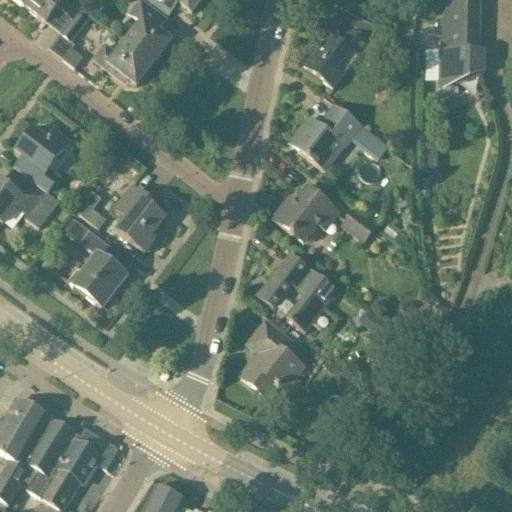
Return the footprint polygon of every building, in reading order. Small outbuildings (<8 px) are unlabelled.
[(10,0),(25,12),(34,0),(10,0)] [(87,0),(34,0),(25,12),(46,27),(57,12),(71,24),(81,11),(82,11),(90,2),(87,0)] [(205,0),(143,0),(144,1),(144,2),(169,21),(178,8),(191,18),(205,0)] [(444,54),(478,55),(479,0),(455,0),(444,23),(444,54)] [(125,45),(154,67),(171,45),(153,30),(162,18),(141,2),(128,19),(139,28),(125,45)] [(61,38),(71,46),(92,19),(82,11),(81,11),(71,24),(72,24),(61,38)] [(411,67),(412,49),(378,31),(377,33),(346,16),(339,26),(369,49),(370,46),(411,67)] [(331,91),(343,76),(356,59),(361,63),(371,50),(369,49),(339,26),(304,72),(332,93),(333,92),(331,91)] [(116,82),(119,78),(136,90),(154,67),(125,45),(116,58),(105,50),(94,64),(116,82)] [(443,54),(439,54),(439,87),(455,87),(456,82),(469,82),(470,76),(484,77),(484,55),(478,55),(444,54),(443,54)] [(308,122),(288,149),(319,172),(337,148),(343,153),(345,154),(346,153),(351,146),(362,131),(337,112),(321,132),(317,130),(308,122)] [(34,132),(14,158),(28,169),(21,178),(46,197),(48,198),(61,181),(50,173),(71,146),(57,135),(49,144),(34,132)] [(389,151),(371,138),(360,153),(378,166),(389,151)] [(437,159),(424,159),(425,176),(438,175),(437,159)] [(0,223),(12,208),(28,220),(26,223),(39,233),(59,207),(48,198),(46,197),(45,198),(24,182),(13,196),(0,185),(0,223)] [(144,258),(155,243),(151,240),(165,222),(144,206),(148,202),(133,191),(115,214),(126,222),(115,236),(144,258)] [(285,208),(272,224),(290,238),(293,241),(297,235),(307,243),(331,211),(307,193),(292,213),(285,208)] [(96,196),(77,212),(96,234),(106,225),(94,210),(102,203),(96,196)] [(341,231),(364,249),(377,231),(355,213),(341,231)] [(97,259),(73,291),(101,313),(126,281),(112,271),(120,259),(90,236),(81,247),(97,259)] [(257,301),(272,312),(291,288),(305,300),(287,324),(305,337),(338,294),(290,258),(257,301)] [(431,319),(446,326),(452,315),(436,307),(431,319)] [(383,343),(391,331),(384,326),(375,337),(383,343)] [(241,381),(266,400),(274,389),(286,398),(296,384),(285,375),(301,355),(273,333),(266,342),(258,336),(248,349),(261,359),(253,370),(251,368),(241,381)] [(17,403),(0,432),(0,458),(9,464),(0,479),(0,511),(5,511),(7,509),(9,511),(30,475),(29,475),(31,471),(38,475),(40,476),(67,433),(50,422),(17,403)] [(27,494),(56,511),(65,511),(81,487),(83,489),(96,467),(108,474),(119,456),(118,451),(85,430),(79,440),(67,433),(40,476),(38,475),(27,494)] [(183,511),(186,506),(156,490),(144,511),(183,511)]
